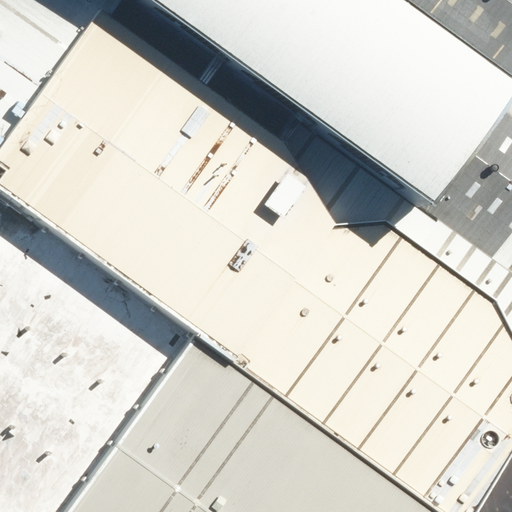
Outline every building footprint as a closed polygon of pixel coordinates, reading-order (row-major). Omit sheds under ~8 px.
[(0,0),(0,122),(81,13),(92,21),(107,0),(0,0)] [(366,0),(111,0),(281,125),(400,211),(489,88),(366,0)] [(511,104),(511,0),(366,0),(489,88),(511,104)] [(421,511),(458,511),(511,427),(511,366),(479,301),(385,230),(370,221),(312,226),(262,147),(257,139),(92,21),(81,13),(0,122),(0,209),(179,337),(421,511)] [(511,104),(489,88),(400,211),(281,125),(262,147),(312,226),(370,221),(385,230),(479,301),(511,366),(511,104)] [(0,511),(51,511),(179,337),(0,209),(0,511)] [(51,511),(421,511),(179,337),(51,511)]
